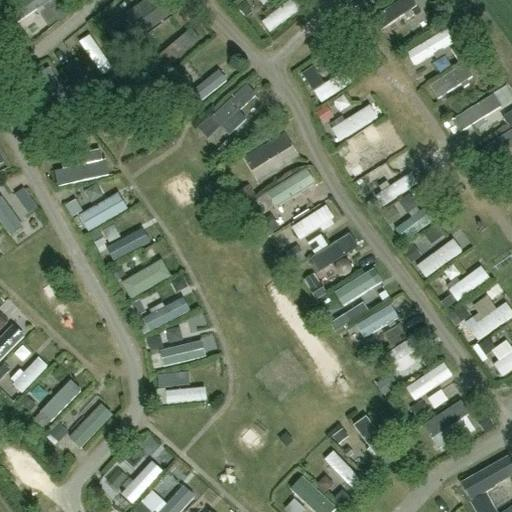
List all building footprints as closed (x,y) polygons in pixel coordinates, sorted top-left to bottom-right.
[(28,21),(56,0),(34,0),(21,10),(28,21)] [(149,31),(179,6),(174,0),(154,0),(136,15),(149,31)] [(274,35),(304,13),(294,0),(265,22),(274,35)] [(446,29),(409,54),(419,68),(456,43),(446,29)] [(83,39),(100,73),(110,68),(94,34),(83,39)] [(349,70),(316,90),(324,103),(358,83),(349,70)] [(224,71),(191,91),(199,103),(231,83),(224,71)] [(482,122),(504,109),(493,91),(452,116),(463,133),(482,122)] [(371,105),(334,128),(343,143),(381,119),(371,105)] [(242,112),(224,126),(235,138),(252,124),(242,112)] [(256,166),(293,144),(289,137),(251,159),(256,166)] [(394,139),(362,152),(368,169),(401,156),(394,139)] [(269,196),(281,213),(320,184),(308,167),(269,196)] [(509,189),(511,187),(511,170),(503,174),(509,189)] [(6,189),(0,192),(0,217),(10,238),(26,230),(6,189)] [(110,203),(114,210),(88,223),(93,232),(131,212),(123,197),(110,203)] [(302,240),(337,221),(329,207),(294,225),(302,240)] [(112,264),(153,245),(146,229),(105,248),(112,264)] [(327,272),(357,251),(348,238),(318,260),(327,272)] [(428,277),(465,253),(455,238),(418,263),(428,277)] [(378,255),(361,259),(365,271),(381,267),(378,255)] [(481,264),(450,288),(460,301),(491,278),(481,264)] [(158,269),(126,281),(131,295),(164,284),(158,269)] [(335,291),(344,307),(374,292),(365,276),(335,291)] [(507,318),(511,312),(511,302),(507,298),(497,310),(507,318)] [(390,299),(356,316),(367,338),(401,321),(390,299)] [(146,318),(153,332),(184,316),(177,303),(146,318)] [(490,309),(472,331),(484,341),(502,319),(490,309)] [(0,334),(1,335),(13,321),(3,313),(0,315),(0,334)] [(504,375),(511,370),(511,338),(511,337),(489,352),(504,375)] [(390,351),(404,371),(420,360),(406,340),(390,351)] [(197,345),(163,352),(166,368),(200,360),(197,345)] [(26,393),(51,366),(39,355),(14,381),(26,393)] [(415,400),(455,379),(446,363),(406,384),(415,400)] [(40,408),(54,423),(84,394),(70,379),(40,408)] [(207,386),(164,389),(165,404),(207,402),(207,386)] [(72,437),(86,448),(114,412),(100,401),(72,437)] [(352,485),(361,477),(335,450),(326,458),(352,485)] [(19,452),(11,459),(28,477),(35,470),(19,452)] [(140,495),(163,471),(152,461),(130,485),(140,495)] [(272,492),(270,498),(271,506),(276,511),(275,511),(342,511),(296,469),(272,492)] [(470,498),(496,484),(487,469),(462,482),(470,498)] [(158,511),(181,511),(197,498),(186,487),(172,500),(167,496),(154,508),(158,511)] [(480,511),(497,511),(487,491),(473,498),(480,511)]
